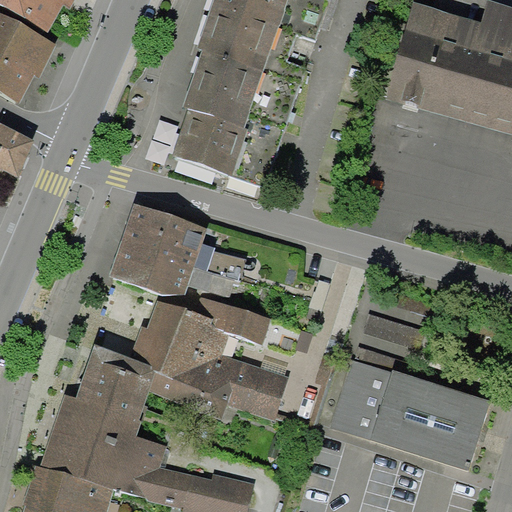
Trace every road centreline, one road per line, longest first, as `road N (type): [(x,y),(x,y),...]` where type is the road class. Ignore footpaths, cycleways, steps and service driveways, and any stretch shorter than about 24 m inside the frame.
road 1 (residential): [(65,154),(511,299)]
road 2 (unknown): [(303,231),(310,115),(345,0)]
road 3 (tertiary): [(65,154),(130,0)]
road 4 (tertiary): [(0,307),(65,154)]
